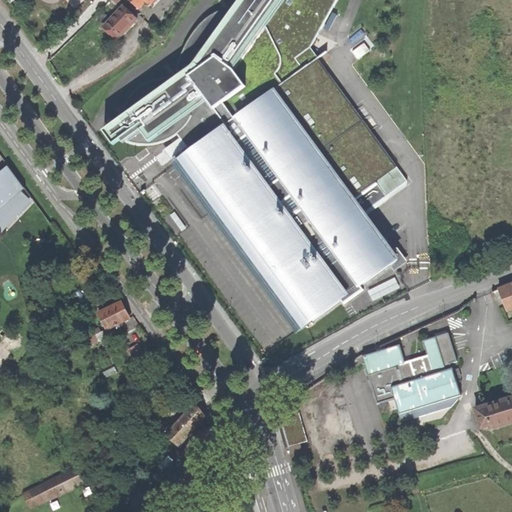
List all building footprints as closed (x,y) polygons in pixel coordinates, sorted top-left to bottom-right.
[(303,69),(296,59),(311,48),(337,0),(234,0),(229,10),(230,12),(222,17),(219,12),(209,17),(195,31),(189,40),(183,52),(177,70),(182,73),(178,82),(169,77),(149,82),(141,86),(134,93),(129,99),(114,125),(126,142),(141,145),(157,144),(171,139),(178,134),(181,139),(174,143),(177,148),(180,153),(187,147),(190,151),(183,157),(184,158),(177,162),(301,331),(307,326),(308,328),(314,324),(313,322),(342,301),(344,304),(364,290),(362,287),(393,264),(395,267),(404,261),(397,251),(394,254),(364,212),(407,181),(389,156),(378,163),(308,65),(303,69)] [(129,0),(139,9),(146,2),(150,6),(155,0),(129,0)] [(137,20),(124,7),(111,21),(102,13),(95,20),(104,28),(111,35),(118,41),(137,20)] [(420,84),(425,84),(427,69),(420,68),(396,64),(393,79),(420,84)] [(177,70),(169,77),(178,82),(182,73),(177,70)] [(171,139),(174,143),(181,139),(178,134),(171,139)] [(180,153),(183,157),(190,151),(187,147),(180,153)] [(0,238),(2,238),(4,235),(6,231),(6,228),(5,223),(3,221),(27,197),(20,190),(23,187),(9,168),(0,175),(0,238)] [(511,309),(511,284),(499,289),(508,311),(511,309)] [(72,296),(80,305),(86,299),(78,291),(72,296)] [(80,305),(72,296),(64,304),(72,312),(80,305)] [(100,313),(108,329),(129,318),(125,309),(121,302),(100,313)] [(100,340),(106,337),(103,331),(97,334),(100,340)] [(91,344),(100,340),(97,334),(89,338),(91,344)] [(401,414),(461,396),(453,369),(452,370),(451,367),(450,364),(457,362),(449,334),(424,341),(428,356),(415,361),(406,364),(400,346),(364,357),(369,375),(399,366),(405,384),(393,388),(401,414)] [(111,343),(116,340),(113,335),(108,338),(111,343)] [(308,441),(295,397),(277,409),(288,447),(308,441)] [(511,424),(511,397),(475,408),(481,428),(490,426),(491,431),(511,424)] [(166,435),(179,446),(205,417),(200,410),(195,403),(166,435)] [(183,452),(194,462),(206,449),(217,437),(206,426),(183,452)] [(102,459),(107,468),(119,461),(114,452),(102,459)] [(91,463),(96,474),(107,468),(102,459),(102,458),(91,463)] [(149,474),(154,478),(163,470),(159,465),(149,474)] [(25,493),(31,507),(82,482),(76,469),(25,493)] [(139,481),(140,484),(150,480),(148,476),(139,481)] [(154,483),(157,486),(163,481),(160,477),(154,483)] [(142,488),(152,482),(150,480),(140,484),(142,488)] [(147,506),(156,501),(150,487),(130,496),(137,510),(147,506)]
